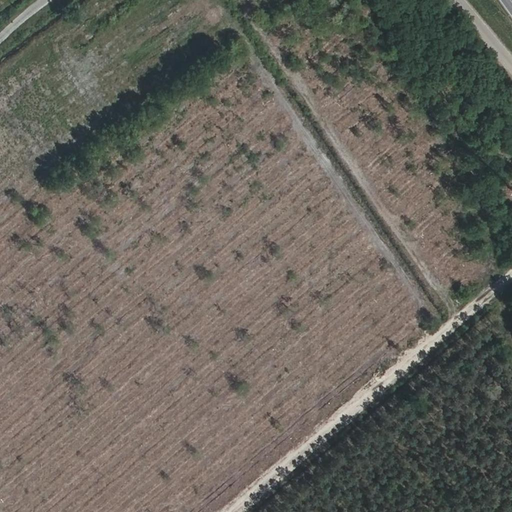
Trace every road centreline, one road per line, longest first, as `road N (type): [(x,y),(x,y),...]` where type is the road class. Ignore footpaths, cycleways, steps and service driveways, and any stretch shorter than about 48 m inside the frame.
road 1 (track): [(459,321),(238,0)]
road 2 (track): [(511,275),(235,511)]
